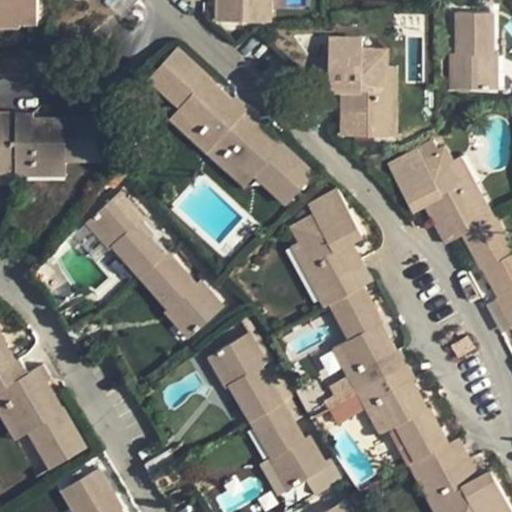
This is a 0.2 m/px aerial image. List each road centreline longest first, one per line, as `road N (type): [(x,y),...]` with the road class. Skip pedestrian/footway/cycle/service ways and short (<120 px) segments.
road 1 (residential): [(511,429),(382,207),(185,17)]
road 2 (residential): [(0,285),(15,291),(64,352),(157,511)]
road 3 (residential): [(185,17),(100,104),(0,106)]
